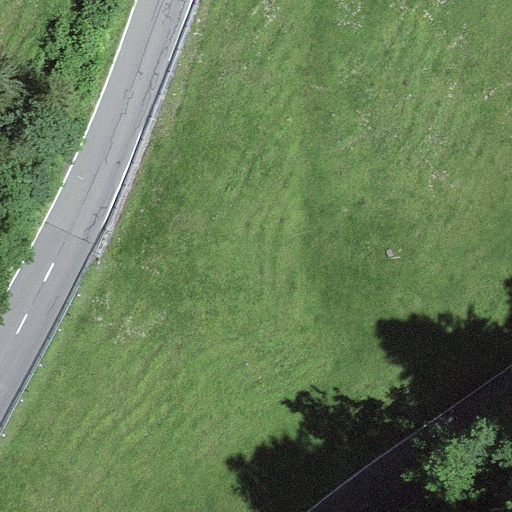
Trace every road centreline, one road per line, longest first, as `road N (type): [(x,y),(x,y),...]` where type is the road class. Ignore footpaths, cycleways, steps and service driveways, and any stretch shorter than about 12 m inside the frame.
road 1 (secondary): [(0,364),(97,172),(165,0)]
road 2 (secondary): [(511,391),(348,511)]
